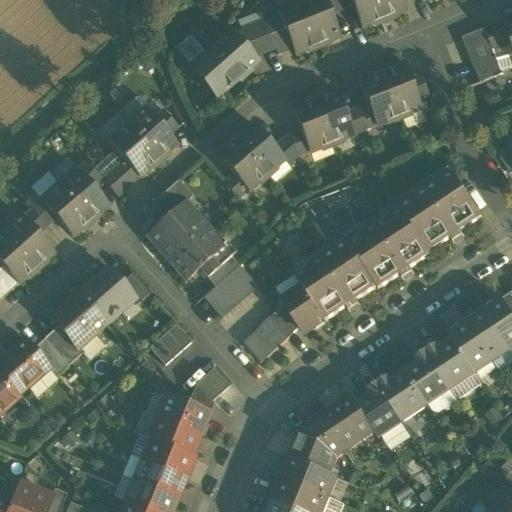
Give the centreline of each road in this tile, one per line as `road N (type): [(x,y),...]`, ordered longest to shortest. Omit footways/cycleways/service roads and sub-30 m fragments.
road 1 (residential): [(426,25),(258,98),(113,230)]
road 2 (residential): [(511,249),(273,408)]
road 3 (residential): [(113,230),(273,408)]
road 4 (residential): [(511,208),(461,128),(426,25)]
road 5 (residential): [(113,230),(0,333)]
